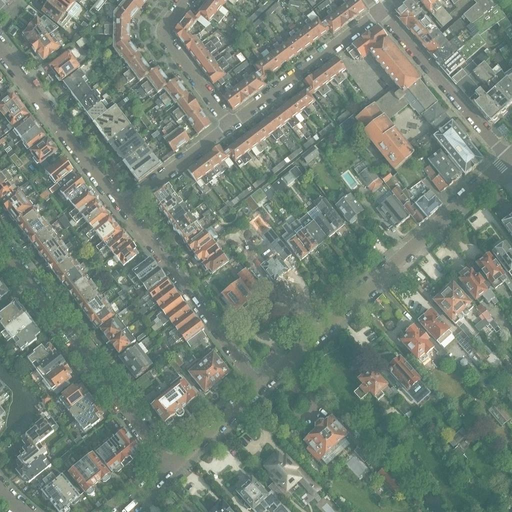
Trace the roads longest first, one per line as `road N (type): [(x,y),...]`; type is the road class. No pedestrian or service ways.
road 1 (residential): [(257,387),(507,159)]
road 2 (residential): [(171,467),(0,245)]
road 3 (residential): [(257,387),(121,208)]
road 4 (residential): [(121,208),(0,48)]
road 5 (residential): [(507,159),(379,11)]
road 6 (residential): [(230,126),(379,11)]
road 7 (residential): [(230,126),(162,36),(185,0)]
road 8 (residential): [(121,208),(230,126)]
